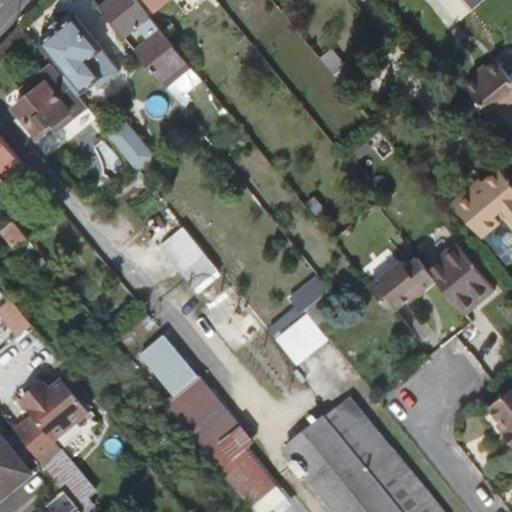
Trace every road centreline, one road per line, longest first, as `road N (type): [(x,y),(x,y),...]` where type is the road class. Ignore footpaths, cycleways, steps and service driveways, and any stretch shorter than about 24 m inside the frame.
road 1 (unknown): [(266,433),(0,115)]
road 2 (residential): [(488,511),(429,441),(419,417),(422,397),(463,362)]
